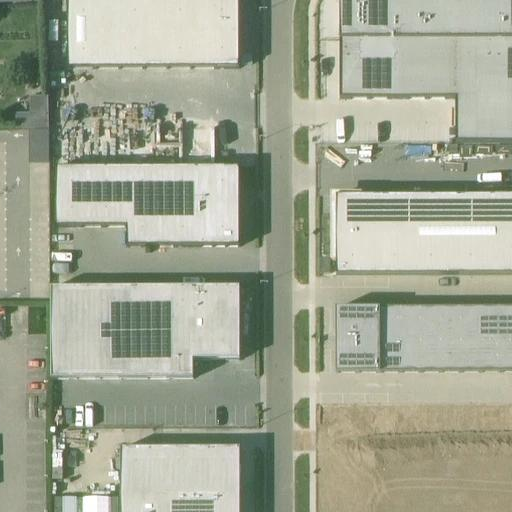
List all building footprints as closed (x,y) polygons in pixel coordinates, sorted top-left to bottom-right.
[(67,0),(68,70),(240,70),(239,0),(67,0)] [(456,1),(397,2),(339,2),(340,101),(398,101),(454,101),(454,145),(511,144),(511,1),(506,1),(456,1)] [(18,127),(48,128),(50,95),(33,95),(32,112),(19,112),(18,127)] [(56,169),(56,229),(127,229),(127,249),(240,248),(240,168),(56,169)] [(511,196),(336,197),(336,277),(511,276),(511,196)] [(50,289),(50,381),(194,381),(194,362),(240,362),(240,289),(50,289)] [(511,308),(336,309),(336,374),(511,373),(511,308)] [(120,449),(121,498),(241,497),(240,449),(120,449)] [(121,498),(120,511),(240,511),(241,497),(121,498)]
